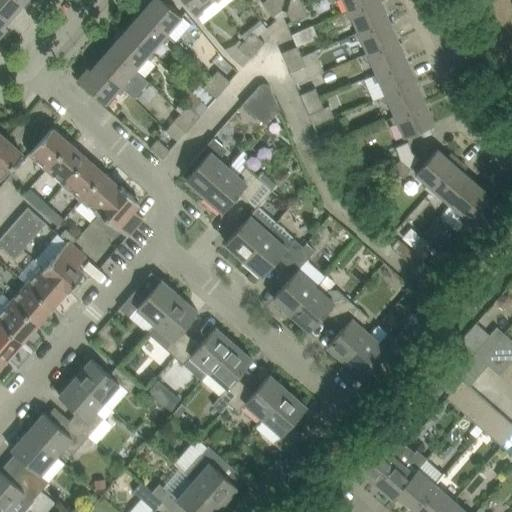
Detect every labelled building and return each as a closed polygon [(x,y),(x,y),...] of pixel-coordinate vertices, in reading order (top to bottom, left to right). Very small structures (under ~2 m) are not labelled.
[(0,0),(0,10),(10,19),(25,2),(22,0),(0,0)] [(152,0),(142,12),(165,33),(166,34),(176,23),(180,26),(185,20),(181,17),(182,16),(172,8),(163,0),(152,0)] [(202,9),(212,0),(183,0),(195,14),(196,13),(200,17),(205,13),(202,9)] [(214,0),(221,8),(231,0),(214,0)] [(280,8),(273,0),(265,0),(263,2),(272,15),(280,9),(280,8)] [(273,0),(280,8),(282,0),(273,0)] [(290,0),(288,11),(288,12),(304,5),(301,0),(290,0)] [(345,0),(350,10),(372,0),(345,0)] [(353,17),(359,31),(389,18),(380,0),(372,0),(350,10),(345,12),(348,20),(353,17)] [(304,5),(288,12),(292,20),(293,21),(308,14),(304,5)] [(10,19),(0,10),(0,36),(7,28),(5,25),(10,19)] [(142,12),(126,29),(151,51),(161,40),(165,43),(170,37),(142,12)] [(362,39),(368,52),(398,39),(389,18),(359,31),(354,34),(357,41),(362,39)] [(261,19),(241,34),(245,39),(252,32),(257,36),(267,27),(261,19)] [(313,26),(293,35),(297,44),(318,36),(313,26)] [(126,29),(111,47),(136,68),(146,56),(150,60),(154,55),(151,51),(126,29)] [(252,32),(245,39),(258,50),(264,42),(252,32)] [(238,48),(242,43),(237,39),(234,42),(220,48),(243,67),(250,59),(238,48)] [(258,50),(245,39),(238,48),(250,59),(258,50)] [(371,60),(377,73),(407,60),(398,39),(368,52),(363,54),(366,62),(371,60)] [(281,52),(286,63),(301,56),(297,45),(281,52)] [(111,47),(96,64),(121,85),(130,74),(134,78),(140,72),(136,68),(111,47)] [(301,56),(286,63),(290,72),(290,73),(295,84),(324,71),(315,50),(301,56)] [(238,73),(223,59),(215,68),(218,70),(210,79),(223,90),(238,73)] [(380,81),(386,94),(416,81),(407,60),(377,73),(372,75),(375,83),(380,81)] [(121,85),(96,64),(91,70),(88,67),(78,79),(105,103),(116,91),(120,94),(125,89),(121,85)] [(210,79),(203,87),(216,98),(223,90),(210,79)] [(389,102),(395,115),(425,102),(416,81),(386,94),(381,97),(384,104),(389,102)] [(260,85),(258,86),(241,104),(266,125),(280,109),(272,88),(271,87),(270,86),(268,84),(267,84),(265,83),(264,83),(262,84),(261,84),(260,85)] [(208,107),(216,98),(203,87),(200,84),(192,93),(208,107)] [(300,94),(304,105),(320,98),(315,87),(300,94)] [(180,113),(193,124),(208,107),(192,93),(191,93),(183,101),(188,105),(180,113)] [(320,98),(304,105),(308,114),(324,107),(320,98)] [(425,102),(395,115),(390,118),(393,124),(398,122),(404,137),(435,123),(425,102)] [(328,105),(324,107),(308,114),(314,126),(333,117),(328,105)] [(180,113),(173,121),(186,132),(193,124),(180,113)] [(186,132),(173,121),(167,128),(180,139),(186,132)] [(30,153),(47,168),(70,143),(52,127),(30,153)] [(318,136),(322,146),(337,139),(333,129),(318,136)] [(196,168),(186,179),(205,195),(229,167),(220,159),(224,154),(224,146),(214,137),(191,164),(196,168)] [(5,138),(0,144),(0,178),(1,180),(23,154),(5,138)] [(157,140),(150,148),(163,159),(170,150),(157,140)] [(395,146),(400,161),(412,152),(408,142),(395,146)] [(47,168),(64,183),(87,158),(70,143),(47,168)] [(425,188),(430,193),(458,160),(450,153),(447,157),(437,148),(416,173),(428,184),(425,188)] [(400,161),(394,167),(405,177),(411,170),(420,159),(412,152),(400,161)] [(64,183),(81,198),(104,173),(87,158),(64,183)] [(439,193),(451,204),(472,179),(463,171),(467,167),(458,160),(430,193),(435,198),(439,193)] [(229,167),(205,195),(223,211),(239,193),(248,200),(264,182),(258,177),(246,166),(238,175),(229,167)] [(81,198),(98,213),(121,188),(104,173),(81,198)] [(459,218),(464,223),(493,190),(485,183),(482,187),(472,179),(451,204),(463,214),(459,218)] [(264,182),(248,200),(256,208),(258,206),(273,190),(264,182)] [(121,188),(98,213),(99,214),(101,212),(127,236),(143,218),(134,209),(140,202),(122,186),(121,188)] [(493,190),(464,223),(469,227),(473,223),(485,234),(507,209),(498,201),(501,197),(493,190)] [(47,203),(40,210),(48,217),(55,210),(47,203)] [(226,243),(244,259),(276,222),(258,206),(256,208),(250,215),(226,243)] [(28,207),(20,216),(39,232),(46,223),(28,207)] [(20,216),(12,225),(31,241),(39,232),(20,216)] [(279,257),(287,265),(303,246),(276,222),(244,259),(263,275),(279,257)] [(12,225),(4,234),(23,250),(31,241),(12,225)] [(65,230),(61,235),(67,241),(71,244),(72,244),(76,239),(65,230)] [(23,250),(4,234),(0,238),(0,245),(15,259),(23,250)] [(411,250),(423,260),(429,253),(424,248),(430,240),(424,234),(411,250)] [(390,247),(403,258),(411,250),(398,238),(390,247)] [(86,257),(67,241),(43,268),(68,289),(69,290),(85,273),(77,266),(86,257)] [(273,297),(292,314),(316,286),(298,270),(308,258),(312,254),(303,246),(287,265),(295,272),(273,297)] [(411,250),(403,258),(415,269),(423,260),(411,250)] [(420,273),(433,284),(440,275),(427,264),(420,273)] [(42,267),(27,284),(53,306),(68,289),(43,268),(42,267)] [(137,307),(156,323),(180,295),(161,279),(146,297),(136,289),(120,308),(130,316),(137,307)] [(27,284),(12,301),(38,323),(53,306),(27,284)] [(326,312),(335,319),(351,301),(337,289),(329,290),(325,294),(316,286),(292,314),(310,330),(326,312)] [(502,294),(497,299),(500,306),(507,308),(511,302),(509,295),(502,294)] [(156,323),(148,332),(157,340),(175,356),(191,337),(183,330),(198,312),(180,295),(156,322),(156,323)] [(370,334),(346,361),(365,377),(380,359),(389,367),(405,348),(439,310),(428,300),(394,339),(387,333),(379,342),(370,334)] [(12,301),(0,314),(0,320),(23,341),(38,323),(12,301)] [(327,345),(346,361),(370,334),(361,326),(369,317),(351,301),(335,319),(343,327),(327,345)] [(0,320),(0,351),(8,358),(23,341),(0,320)] [(476,323),(453,349),(481,373),(488,365),(481,359),(497,341),(504,332),(498,327),(490,335),(476,323)] [(175,356),(202,379),(234,343),(215,327),(200,345),(191,337),(175,356)] [(497,341),(481,359),(488,365),(499,375),(511,360),(511,338),(504,332),(497,341)] [(234,343),(208,372),(227,388),(221,396),(220,396),(213,404),(222,411),(229,403),(245,385),(237,377),(253,359),(234,343)] [(431,376),(451,393),(463,380),(469,386),(477,378),(449,354),(430,376),(431,377),(431,376)] [(92,358),(76,377),(103,401),(120,383),(129,391),(136,382),(118,365),(110,374),(92,358)] [(511,360),(499,375),(511,385),(511,360)] [(246,402),(264,418),(288,390),(269,374),(254,392),(245,385),(229,403),(238,411),(246,402)] [(78,411),(70,419),(88,436),(105,418),(96,410),(103,401),(76,377),(60,395),(78,411)] [(451,393),(447,398),(454,404),(469,386),(463,380),(451,393)] [(112,409),(129,391),(120,383),(103,401),(112,409)] [(288,390),(264,418),(282,434),(274,443),(284,451),(300,433),(291,424),(307,406),(288,390)] [(477,424),(483,429),(499,411),(481,396),(465,414),(477,424)] [(96,410),(105,418),(112,409),(103,401),(96,410)] [(511,423),(499,411),(483,429),(501,445),(511,433),(511,423)] [(45,412),(28,431),(56,455),(64,446),(73,454),(88,436),(70,419),(63,428),(45,412)] [(105,418),(88,436),(95,442),(112,424),(105,418)] [(477,424),(470,432),(476,438),(483,429),(477,424)] [(355,466),(374,482),(405,446),(405,445),(404,446),(391,435),(387,431),(388,431),(387,430),(355,466)] [(30,466),(23,474),(41,491),(49,482),(40,474),(56,455),(28,431),(12,450),(30,466)] [(511,433),(501,445),(511,454),(511,433)] [(471,435),(465,441),(470,445),(475,438),(471,435)] [(185,473),(207,447),(196,437),(174,463),(180,468),(185,473)] [(185,473),(194,480),(222,505),(238,486),(220,470),(228,461),(209,445),(207,447),(185,473)] [(405,446),(374,482),(392,498),(396,493),(419,466),(410,458),(415,453),(406,445),(405,446)] [(40,474),(49,482),(65,463),(56,455),(40,474)] [(396,493),(414,509),(436,484),(444,475),(425,459),(419,466),(396,493)] [(0,468),(0,501),(12,511),(23,511),(34,500),(34,499),(41,491),(23,474),(15,482),(1,469),(0,468)] [(194,480),(185,473),(180,468),(164,486),(178,499),(194,480)] [(106,478),(94,480),(95,489),(107,487),(106,478)] [(152,491),(161,500),(175,511),(183,511),(187,507),(192,511),(215,511),(222,505),(194,480),(178,499),(164,486),(159,482),(152,491)] [(141,482),(133,491),(141,498),(154,508),(157,511),(175,511),(161,500),(152,491),(141,482)] [(414,509),(417,511),(443,511),(454,500),(436,484),(414,509)] [(128,511),(157,511),(141,498),(128,511)] [(443,511),(468,511),(454,500),(443,511)] [(12,511),(0,501),(0,511),(12,511)]
